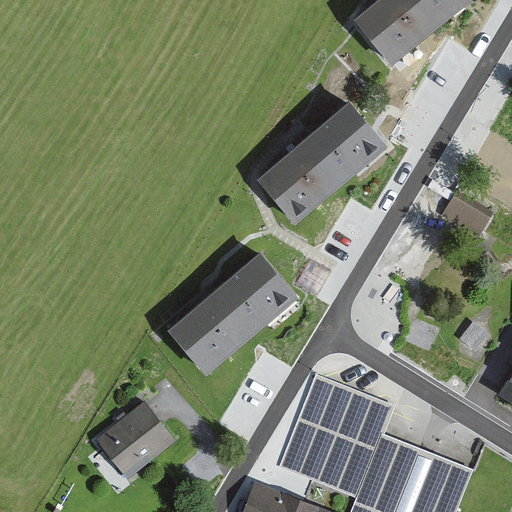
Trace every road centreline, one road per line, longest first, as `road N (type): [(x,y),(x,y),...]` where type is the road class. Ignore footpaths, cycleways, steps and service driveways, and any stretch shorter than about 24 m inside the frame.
road 1 (residential): [(328,329),(511,22)]
road 2 (residential): [(511,444),(328,329)]
road 3 (residential): [(216,511),(328,329)]
